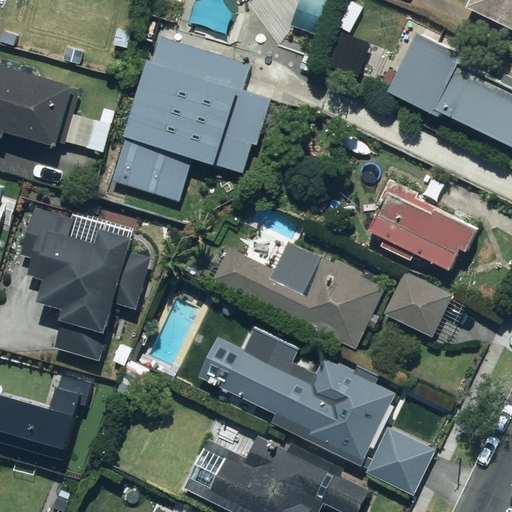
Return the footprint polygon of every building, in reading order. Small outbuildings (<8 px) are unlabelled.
[(197,14),(193,21),(200,22),(211,24),(226,27),(233,32),(233,27),(236,18),(238,11),(232,3),(229,0),(200,0),(199,0),(199,6),(197,14)] [(511,0),(478,0),(476,6),(511,22),(511,0)] [(472,53),(423,30),(396,88),(441,108),(444,102),(511,133),(511,84),(467,64),(472,53)] [(160,59),(155,58),(119,178),(188,199),(201,156),(254,171),(277,95),(249,86),(256,62),(168,35),(160,59)] [(0,128),(67,147),(84,83),(0,60),(0,128)] [(488,225),(400,182),(379,226),(391,232),(386,242),(415,257),(419,248),(458,267),(470,242),(477,246),(488,225)] [(82,216),(41,206),(29,255),(43,258),(40,269),(54,273),(48,301),(72,307),(63,344),(113,356),(141,233),(112,226),(109,236),(79,229),(82,216)] [(235,243),(220,272),(365,344),(394,286),(298,239),(284,267),(235,243)] [(462,293),(414,270),(395,312),(443,334),(462,293)] [(305,342),(262,323),(252,346),(222,333),(204,374),(284,409),(278,421),(370,461),(403,385),(323,351),(318,363),(300,354),(305,342)] [(0,442),(61,460),(79,402),(90,406),(97,385),(60,374),(49,411),(0,396),(0,442)] [(443,449),(395,425),(373,470),(421,493),(443,449)] [(195,473),(189,485),(246,511),(323,511),(329,499),(356,511),(362,511),(376,484),(349,471),(351,466),(273,428),(260,455),(217,435),(212,446),(234,456),(220,485),(195,473)]
